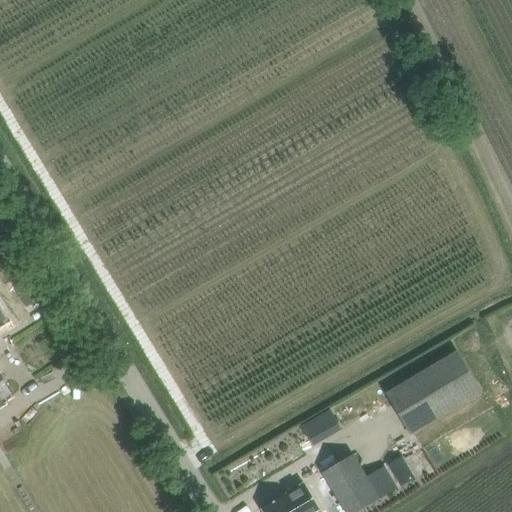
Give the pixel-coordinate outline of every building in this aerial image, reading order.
[(0,404),(2,403),(0,399),(0,326),(9,321),(0,306),(0,404)] [(386,393),(410,434),(481,392),(456,351),(386,393)] [(330,410),(302,426),(313,445),(341,429),(330,410)] [(357,511),(366,507),(380,499),(398,488),(384,465),(366,476),(353,454),(339,462),(322,473),(345,511),(357,511)] [(399,486),(414,477),(402,455),(386,464),(399,486)] [(263,511),(320,511),(304,484),(262,509),(263,511)]
